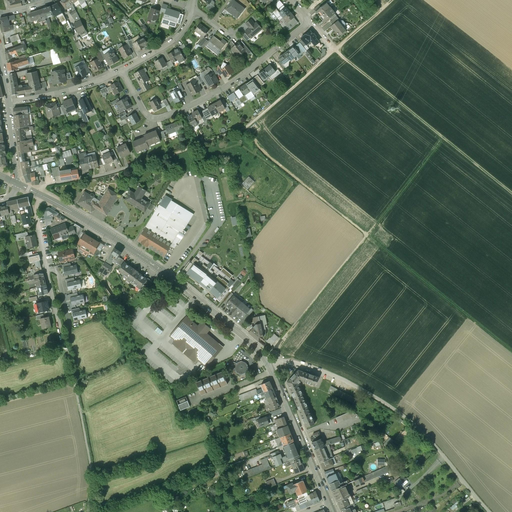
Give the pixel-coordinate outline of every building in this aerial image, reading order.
[(20,0),(7,0),(6,0),(8,9),(22,6),(22,4),(21,1),(20,1),(20,0)] [(72,5),(68,0),(63,0),(61,2),(66,9),(70,6),(72,5)] [(245,9),(233,0),(232,0),(225,9),(229,13),(230,12),(237,18),(241,13),(245,9)] [(316,12),(315,12),(320,17),(331,8),(329,6),(333,3),(330,0),(329,0),(320,8),(316,12)] [(283,6),(279,1),(275,5),(279,9),(277,11),(279,13),(285,8),(283,6)] [(57,4),(51,7),(55,15),(56,17),(56,16),(59,15),(59,17),(63,15),(57,4)] [(51,7),(42,10),(45,18),(48,17),(55,15),(51,7)] [(285,8),(279,13),(275,17),(279,21),(283,18),(290,13),(286,8),(285,8)] [(331,8),(320,17),(324,23),(330,18),(334,14),(335,14),(331,8)] [(76,12),(75,9),(73,10),(69,13),(73,19),(78,16),(76,12)] [(159,11),(151,9),(148,19),(156,21),(159,11)] [(167,9),(166,9),(166,11),(163,19),(162,23),(169,25),(175,27),(176,23),(180,24),(182,18),(179,17),(180,14),(180,13),(174,11),(174,12),(167,9)] [(42,10),(36,12),(38,19),(39,23),(42,22),(42,23),(46,21),(45,18),(42,10)] [(36,12),(29,14),(30,16),(32,22),(38,19),(36,12)] [(290,13),(283,18),(286,22),(284,23),(287,27),(288,27),(291,24),(289,22),(293,18),(294,18),(290,13)] [(8,17),(0,18),(0,23),(1,28),(9,26),(9,25),(9,21),(8,17)] [(332,20),(330,22),(333,25),(339,20),(336,17),(332,20)] [(333,25),(331,27),(339,36),(345,31),(343,28),(344,27),(345,24),(343,21),(340,21),(339,20),(333,25)] [(76,23),(73,24),(78,34),(80,33),(85,30),(81,21),(76,23)] [(291,24),(288,27),(290,29),(297,23),(295,21),(291,24)] [(254,24),(252,22),(247,26),(249,28),(245,31),(251,38),(262,29),(256,23),(254,24)] [(208,31),(200,24),(195,31),(203,37),(208,31)] [(9,26),(1,28),(2,33),(13,30),(16,29),(15,25),(12,25),(12,26),(9,26)] [(89,36),(85,30),(80,33),(83,39),(89,36)] [(319,42),(310,32),(309,33),(308,32),(306,34),(311,41),(314,45),(319,42)] [(21,33),(9,37),(11,43),(12,43),(20,40),(23,39),(21,33)] [(311,41),(306,34),(301,39),(302,40),(306,45),(311,41)] [(220,42),(213,36),(208,42),(206,44),(207,45),(218,53),(226,42),(222,39),(220,42)] [(133,43),(133,44),(134,46),(137,51),(147,46),(147,47),(149,46),(147,41),(145,41),(144,38),(133,43)] [(202,38),(198,44),(201,47),(202,45),(206,41),(202,38)] [(22,45),(15,48),(17,53),(21,51),(22,52),(27,50),(25,44),(22,45)] [(245,51),(239,44),(236,46),(235,45),(231,48),(238,57),(245,51)] [(126,45),(119,49),(124,58),(131,54),(128,49),(126,45)] [(293,47),(288,51),(293,58),(296,55),(296,56),(299,54),(298,52),(294,47),(293,47)] [(17,53),(15,48),(9,50),(11,55),(12,58),(18,56),(18,55),(17,53)] [(59,58),(55,49),(41,53),(42,55),(43,55),(44,57),(49,58),(51,57),(54,64),(61,63),(59,58)] [(179,49),(168,55),(170,60),(172,64),(178,61),(179,64),(185,60),(181,53),(181,54),(179,49)] [(104,55),(105,58),(109,66),(118,61),(113,51),(104,55)] [(293,58),(288,51),(282,56),(287,63),(288,63),(290,61),(289,60),(293,58)] [(287,63),(282,56),(281,55),(278,57),(278,59),(280,61),(286,68),(288,67),(289,64),(288,63),(287,63)] [(32,56),(28,57),(29,63),(18,67),(18,69),(34,64),(32,56)] [(19,60),(7,63),(9,72),(12,71),(18,69),(18,67),(29,63),(28,57),(26,58),(19,60)] [(162,58),(155,62),(159,70),(162,68),(163,69),(167,67),(167,66),(165,63),(162,58)] [(98,59),(89,64),(94,72),(103,68),(100,62),(98,59)] [(228,65),(223,63),(220,69),(221,71),(223,74),(225,77),(233,72),(229,65),(228,65)] [(279,72),(273,64),(270,66),(275,72),(277,74),(279,72)] [(83,65),(74,68),(78,79),(87,75),(86,70),(85,69),(83,65)] [(270,66),(270,65),(264,70),(269,76),(275,72),(270,66)] [(145,68),(134,74),(143,89),(149,86),(146,82),(149,80),(145,73),(147,72),(145,68)] [(26,70),(9,74),(11,84),(17,83),(16,79),(19,78),(19,77),(19,76),(27,74),(26,70)] [(64,70),(58,71),(60,83),(66,82),(66,80),(65,74),(64,70)] [(269,76),(264,70),(258,75),(259,75),(262,80),(263,81),(269,76)] [(58,71),(51,73),(52,76),(53,82),(53,84),(60,83),(58,71)] [(37,72),(27,74),(29,82),(38,79),(37,72)] [(213,72),(204,77),(206,80),(205,81),(204,80),(203,81),(203,82),(205,85),(206,84),(208,88),(218,82),(214,75),(213,72)] [(38,79),(29,82),(30,87),(26,87),(26,88),(22,89),(22,86),(17,86),(17,83),(11,84),(12,95),(31,92),(41,90),(41,88),(39,83),(39,82),(38,79)] [(197,84),(195,80),(186,85),(192,96),(201,91),(197,84)] [(252,80),(246,84),(254,95),(254,96),(261,91),(252,80)] [(118,82),(111,86),(116,95),(123,91),(118,82)] [(246,84),(240,88),(247,100),(254,95),(246,84)] [(184,99),(178,87),(173,90),(174,92),(171,94),(172,96),(173,100),(175,104),(184,99)] [(247,100),(240,88),(233,93),(236,97),(241,104),(247,100)] [(233,93),(227,97),(230,102),(236,98),(235,97),(236,97),(233,93)] [(86,98),(79,101),(83,110),(85,113),(92,110),(86,98)] [(118,102),(116,103),(117,104),(121,112),(131,107),(127,98),(118,102)] [(72,99),(63,102),(64,105),(66,111),(67,113),(76,110),(72,99)] [(161,108),(156,99),(150,103),(154,112),(161,108)] [(221,101),(220,101),(214,104),(218,111),(221,109),(222,110),(225,109),(224,107),(221,101)] [(56,103),(46,105),(48,115),(51,115),(52,116),(60,114),(59,109),(58,108),(57,108),(56,103)] [(218,111),(214,104),(207,108),(208,109),(210,114),(211,116),(214,114),(214,113),(218,111)] [(199,112),(198,110),(192,114),(193,115),(196,121),(202,118),(199,112)] [(135,114),(129,117),(133,125),(140,122),(135,114)] [(22,115),(14,115),(16,128),(23,127),(22,115)] [(196,121),(193,115),(188,118),(190,122),(192,128),(198,125),(196,121)] [(181,121),(173,124),(176,131),(184,128),(181,121)] [(173,124),(166,127),(169,134),(176,131),(173,124)] [(23,127),(16,128),(17,142),(25,140),(24,132),(23,127)] [(156,131),(144,136),(145,138),(148,146),(160,141),(158,135),(156,131)] [(148,146),(145,138),(133,142),(137,152),(149,147),(148,146)] [(27,140),(17,143),(19,154),(24,153),(25,153),(24,147),(24,146),(28,145),(27,142),(27,140)] [(126,144),(117,149),(121,157),(124,155),(125,156),(130,153),(126,144)] [(110,153),(103,156),(106,164),(113,161),(111,156),(110,153)] [(95,156),(88,157),(88,158),(90,168),(98,166),(97,160),(95,156)] [(88,157),(80,159),(82,170),(90,168),(88,158),(88,157)] [(26,161),(21,163),(22,169),(29,168),(30,167),(30,166),(29,162),(28,161),(26,161)] [(30,173),(28,173),(28,174),(24,175),(27,182),(32,181),(30,174),(34,173),(35,173),(41,171),(43,171),(42,166),(29,169),(30,173)] [(55,170),(52,171),(54,177),(60,176),(59,171),(59,167),(55,168),(55,170)] [(71,169),(59,171),(60,176),(62,180),(72,178),(71,171),(71,169)] [(138,187),(134,194),(129,190),(128,191),(130,192),(125,200),(144,212),(147,208),(150,204),(141,198),(146,191),(138,187)] [(108,189),(100,201),(96,209),(106,215),(119,195),(108,189)] [(92,201),(82,195),(78,203),(87,209),(88,209),(92,201)] [(159,206),(145,228),(171,244),(170,246),(174,249),(180,238),(181,238),(183,235),(181,233),(193,215),(171,201),(166,210),(172,199),(165,195),(159,206)] [(28,197),(18,200),(19,208),(20,211),(24,210),(31,208),(28,197)] [(100,201),(94,198),(92,201),(88,209),(87,209),(91,212),(93,209),(95,210),(96,208),(96,209),(100,201)] [(13,201),(7,202),(7,205),(9,210),(15,209),(13,201)] [(150,204),(147,208),(152,212),(155,207),(150,204)] [(7,205),(0,207),(0,208),(2,216),(4,215),(9,214),(9,210),(7,205)] [(29,213),(25,214),(24,213),(21,214),(23,224),(32,222),(30,216),(29,213)] [(65,223),(54,228),(50,229),(54,239),(62,236),(63,239),(70,236),(69,233),(68,229),(65,223)] [(73,226),(68,229),(69,233),(70,236),(76,233),(73,226)] [(163,256),(170,246),(171,244),(145,228),(137,241),(140,242),(140,243),(148,248),(148,247),(163,256)] [(27,232),(14,235),(16,240),(19,240),(19,238),(26,236),(28,236),(27,232)] [(100,243),(84,233),(81,239),(78,244),(81,246),(80,249),(88,254),(90,251),(93,254),(97,248),(98,246),(100,243)] [(28,236),(26,236),(28,243),(26,244),(27,248),(37,246),(34,235),(28,236)] [(101,251),(97,248),(93,254),(92,254),(96,256),(98,256),(101,251)] [(114,248),(108,258),(113,261),(116,263),(119,257),(122,253),(119,251),(117,250),(114,248)] [(72,250),(59,253),(61,261),(74,258),(72,250)] [(200,285),(220,302),(229,291),(227,290),(234,282),(201,256),(203,253),(199,251),(192,261),(190,260),(182,271),(200,285)] [(33,254),(27,256),(29,263),(34,262),(35,266),(32,266),(33,269),(30,269),(31,272),(33,272),(42,270),(41,267),(40,260),(39,255),(38,255),(38,253),(33,254)] [(108,258),(99,271),(105,275),(108,271),(108,272),(111,267),(110,266),(113,262),(115,263),(116,263),(113,261),(108,258)] [(139,272),(133,268),(133,269),(124,262),(121,266),(119,270),(121,271),(120,273),(123,275),(123,276),(131,282),(130,283),(136,286),(140,289),(144,283),(147,279),(138,272),(139,272)] [(76,265),(63,268),(65,275),(78,272),(76,265)] [(44,277),(35,279),(35,282),(36,287),(38,287),(46,285),(44,277)] [(147,279),(144,283),(148,286),(154,283),(147,278),(147,279)] [(80,280),(66,283),(68,290),(81,287),(80,280)] [(46,285),(38,287),(40,295),(42,294),(43,296),(44,295),(44,294),(48,293),(46,285)] [(83,295),(70,298),(72,305),(85,302),(83,295)] [(250,309),(233,295),(230,299),(225,305),(228,306),(227,307),(230,309),(230,308),(232,310),(231,311),(235,314),(236,313),(238,315),(240,317),(242,318),(247,313),(250,309)] [(44,302),(37,303),(39,312),(49,310),(47,301),(44,302)] [(86,310),(73,313),(74,320),(87,317),(86,310)] [(43,318),(40,319),(43,329),(51,327),(49,317),(43,318)] [(202,322),(198,327),(186,317),(181,323),(183,324),(172,337),(175,340),(173,343),(194,361),(196,358),(206,367),(222,347),(206,333),(210,329),(202,322)] [(260,323),(256,324),(257,329),(255,329),(253,327),(249,332),(258,340),(260,340),(263,337),(261,325),(260,323)] [(274,334),(271,338),(275,342),(279,337),(274,334)] [(246,363),(241,361),(237,363),(234,362),(232,367),(230,368),(233,375),(235,375),(240,377),(241,374),(246,372),(248,367),(246,363)] [(298,370),(294,374),(294,373),(290,377),(291,378),(287,382),(304,422),(306,427),(309,426),(309,427),(312,425),(315,424),(312,418),(311,416),(311,415),(307,406),(301,393),(302,393),(301,390),(300,391),(298,384),(301,381),(307,383),(310,384),(315,385),(318,377),(314,375),(310,373),(310,374),(298,370)] [(222,372),(217,374),(215,375),(210,377),(208,378),(203,380),(201,381),(201,380),(196,383),(201,395),(206,393),(208,392),(213,390),(215,389),(220,387),(222,386),(227,384),(222,372)] [(269,381),(261,385),(263,389),(264,392),(272,388),(269,381)] [(359,400),(331,386),(328,391),(357,405),(359,400)] [(272,388),(264,392),(265,394),(266,398),(275,394),(272,388)] [(256,389),(239,396),(241,401),(255,395),(258,394),(257,392),(256,392),(255,392),(256,391),(257,391),(256,389)] [(275,394),(266,398),(268,402),(269,404),(277,400),(275,394)] [(277,400),(269,404),(270,406),(271,410),(280,407),(277,400)] [(187,401),(178,405),(180,411),(190,407),(187,401)] [(353,410),(336,417),(338,422),(358,414),(353,410)] [(268,420),(267,417),(261,419),(255,421),(258,428),(272,422),(271,419),(268,420)] [(284,417),(275,420),(278,429),(287,425),(284,417)] [(278,429),(276,429),(280,438),(280,437),(290,434),(287,425),(278,429)] [(319,432),(313,434),(314,437),(310,438),(315,449),(323,446),(324,445),(323,443),(322,439),(321,438),(319,432)] [(290,434),(280,437),(283,445),(293,441),(290,434)] [(390,436),(387,441),(392,444),(395,439),(390,436)] [(280,452),(278,453),(277,451),(269,454),(271,458),(273,457),(276,466),(290,461),(290,460),(299,456),(293,441),(283,445),(288,455),(282,457),(280,452)] [(323,446),(315,449),(319,459),(327,456),(323,446)] [(269,456),(261,460),(262,464),(265,471),(271,468),(267,459),(270,458),(269,456)] [(299,456),(290,460),(290,461),(291,464),(292,464),(294,468),(293,468),(295,473),(305,469),(299,456)] [(329,459),(320,463),(323,469),(333,465),(331,458),(329,459)] [(262,464),(246,471),(249,477),(265,471),(262,464)] [(389,465),(362,477),(364,481),(365,483),(391,472),(389,465)] [(402,475),(394,481),(398,486),(406,479),(402,475)] [(274,479),(266,482),(267,485),(265,485),(267,489),(276,485),(274,479)] [(299,481),(293,484),(293,483),(282,487),(283,489),(284,491),(285,493),(285,495),(296,491),(297,495),(306,491),(307,491),(302,480),(299,481)] [(342,482),(340,483),(338,480),(329,484),(332,490),(344,485),(342,482)] [(344,485),(332,490),(337,501),(350,496),(345,484),(344,485)] [(306,491),(297,495),(299,498),(288,503),(290,508),(295,506),(301,503),(303,503),(318,496),(315,491),(309,494),(309,495),(308,495),(306,491)] [(318,496),(303,503),(301,503),(295,506),(297,511),(320,501),(318,496)] [(337,501),(341,509),(349,506),(354,504),(356,503),(355,500),(352,501),(350,496),(337,501)] [(428,511),(434,511),(447,502),(445,499),(428,511)]
